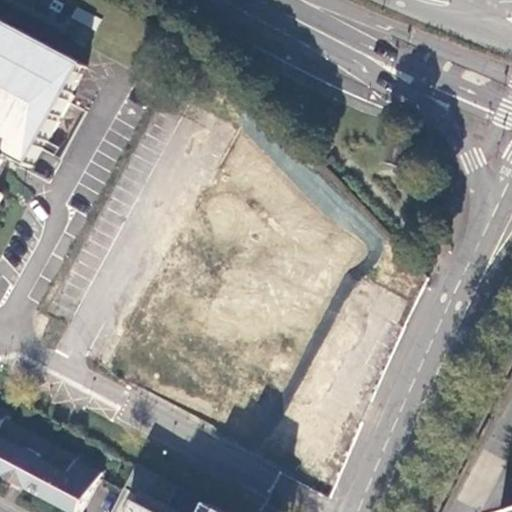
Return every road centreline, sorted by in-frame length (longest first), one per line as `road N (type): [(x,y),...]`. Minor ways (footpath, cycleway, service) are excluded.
road 1 (secondary): [(499,246),(379,511)]
road 2 (primary): [(255,0),(511,117)]
road 3 (primary): [(511,86),(312,0)]
